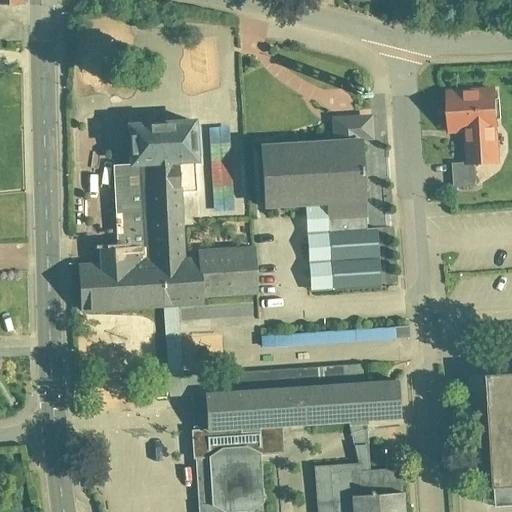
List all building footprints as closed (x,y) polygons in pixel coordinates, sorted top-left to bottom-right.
[(499,92),(446,95),(448,137),(466,136),(467,170),(477,169),(503,168),(499,92)] [(190,166),(204,165),(201,121),(131,126),(133,169),(122,170),(127,249),(103,250),(104,264),(90,265),(93,314),(174,309),(179,397),(199,396),(201,434),(205,511),(410,511),(410,498),(408,470),(391,471),(388,424),(405,423),(403,384),(218,395),(217,377),(190,378),(186,309),(213,307),(212,299),(266,296),(263,246),(195,250),(190,166)] [(368,140),(261,146),(262,211),(302,210),(310,292),(380,286),(368,140)] [(467,170),(452,171),(454,193),(478,192),(477,169),(467,170)] [(511,380),(484,382),(491,494),(511,492),(511,380)]
